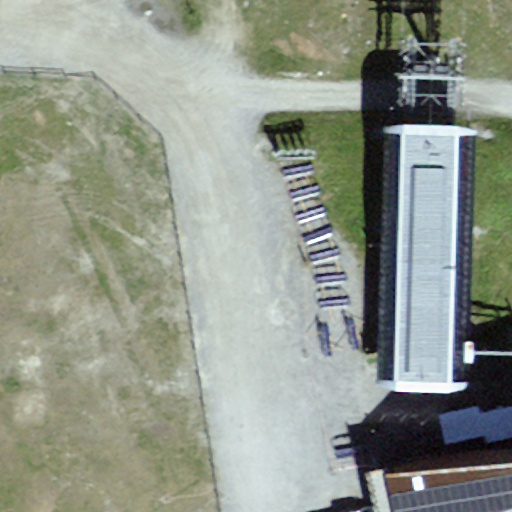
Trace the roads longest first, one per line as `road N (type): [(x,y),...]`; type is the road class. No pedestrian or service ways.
road 1 (track): [(170,90),(199,132),(256,511)]
road 2 (track): [(511,100),(170,90)]
road 3 (track): [(0,25),(124,44),(170,90)]
